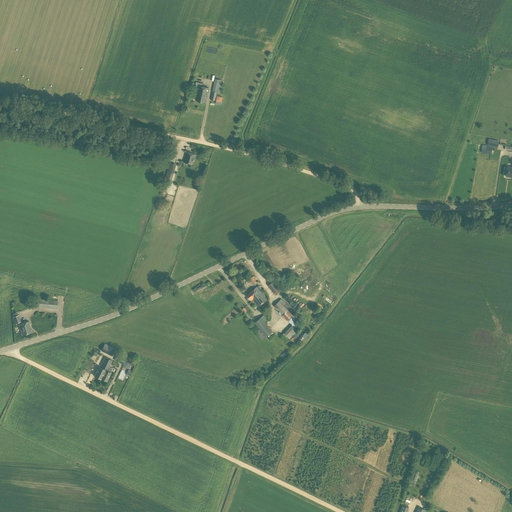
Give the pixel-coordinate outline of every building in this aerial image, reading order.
[(214,83),(212,92),(217,93),(221,94),(223,84),(222,84),(214,83)] [(206,102),(209,88),(202,86),(199,86),(196,100),(206,102)] [(498,148),(500,138),(484,135),(481,153),(491,154),(492,147),(498,148)] [(193,165),(195,154),(187,152),(184,162),(193,165)] [(172,180),(176,164),(170,162),(165,178),(172,180)] [(276,295),(281,291),(273,281),(268,286),(276,295)] [(259,285),(247,295),(252,301),(253,300),(258,306),(262,303),(267,299),(260,291),(262,289),(259,285)] [(215,299),(220,294),(216,288),(210,293),(215,299)] [(294,315),(288,310),(290,307),(281,299),(274,306),(283,314),(281,316),(285,319),(286,318),(288,321),(294,315)] [(57,309),(58,301),(49,300),(48,308),(57,309)] [(21,321),(19,315),(13,316),(15,323),(18,322),(19,324),(18,324),(22,335),(32,332),(29,321),(21,323),(21,321)] [(266,336),(272,331),(264,321),(267,319),(264,315),(255,323),(266,336)] [(303,342),(308,335),(305,332),(303,335),(302,335),(299,339),(303,342)] [(109,355),(113,347),(105,343),(101,351),(109,355)] [(124,364),(126,359),(117,355),(114,360),(124,364)] [(108,370),(109,367),(112,360),(105,357),(100,367),(99,366),(95,376),(101,379),(101,378),(104,373),(100,371),(102,367),(108,370)] [(104,373),(101,378),(106,381),(110,372),(112,368),(109,367),(108,370),(102,367),(100,371),(104,373)]
